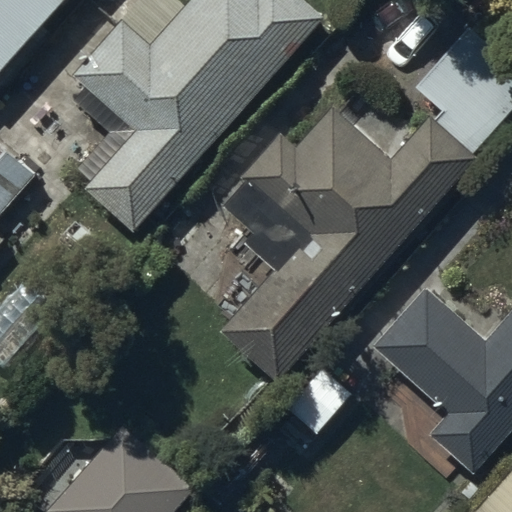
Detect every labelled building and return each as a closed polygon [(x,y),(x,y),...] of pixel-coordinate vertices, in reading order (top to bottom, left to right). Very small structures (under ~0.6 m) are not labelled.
[(0,0),(0,77),(67,0),(0,0)] [(194,0),(153,46),(125,21),(77,75),(89,86),(77,100),(114,133),(80,171),(93,182),(87,188),(138,233),(328,19),(306,0),(194,0)] [(278,269),(224,330),(282,383),(482,158),(477,154),(511,114),(511,61),(474,27),(420,88),(445,110),(436,120),(432,116),(425,124),(371,77),(341,110),(335,104),(298,146),(285,135),(247,178),(251,181),(227,208),(255,233),(247,242),(278,269)] [(0,218),(40,175),(0,137),(0,246),(6,240),(0,234),(0,218)] [(431,287),(376,347),(450,416),(433,434),(475,474),(511,434),(511,310),(487,338),(431,287)] [(264,427),(301,460),(356,399),(321,366),(264,427)] [(179,511),(197,493),(123,427),(47,511),(179,511)] [(511,511),(511,469),(475,511),(511,511)]
